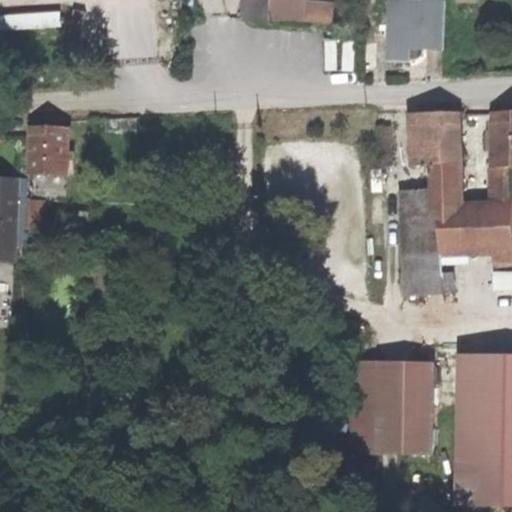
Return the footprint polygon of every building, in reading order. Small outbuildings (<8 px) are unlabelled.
[(272,19),(307,22),(308,5),(308,0),(273,0),(273,2),(272,19)] [(427,0),(427,7),(426,50),(443,49),(446,1),(427,0)] [(243,19),(272,19),(273,2),(243,2),(243,19)] [(308,5),(307,22),(346,25),(347,9),(308,5)] [(411,63),(412,49),(426,50),(427,7),(389,6),(388,62),(411,63)] [(425,55),(426,50),(412,49),(411,63),(415,62),(418,61),(422,59),(425,55)] [(422,166),(454,165),(462,165),(461,145),(453,145),(452,114),(414,115),(416,166),(422,166)] [(460,114),(452,114),(453,145),(461,145),(461,129),(460,114)] [(494,169),(511,168),(511,114),(495,114),(495,140),(494,169)] [(380,155),(394,154),(393,127),(378,127),(380,155)] [(29,175),(69,177),(70,157),(71,130),(31,129),(29,175)] [(511,252),(511,207),(493,208),(460,210),(460,201),(455,202),(454,165),(422,166),(423,173),(434,172),(435,193),(440,193),(442,256),(495,253),(511,252)] [(511,207),(511,168),(494,169),(493,208),(511,207)] [(29,199),(29,201),(45,201),(45,207),(53,207),(53,201),(69,202),(69,177),(29,175),(29,181),(29,199)] [(19,199),(29,199),(29,181),(0,179),(0,250),(17,251),(17,247),(19,199)] [(444,293),(442,256),(440,193),(435,193),(405,194),(409,295),(444,293)] [(28,244),(28,227),(29,201),(29,199),(19,199),(17,247),(24,247),(28,244)] [(45,201),(29,201),(28,227),(44,228),(45,207),(45,201)] [(74,235),(88,236),(89,214),(75,213),(74,235)] [(511,265),(511,252),(495,253),(495,266),(511,265)] [(502,288),(511,286),(511,271),(500,273),(502,288)] [(488,479),(511,479),(511,358),(488,359),(488,479)] [(438,453),(439,372),(392,372),(392,453),(438,453)]
